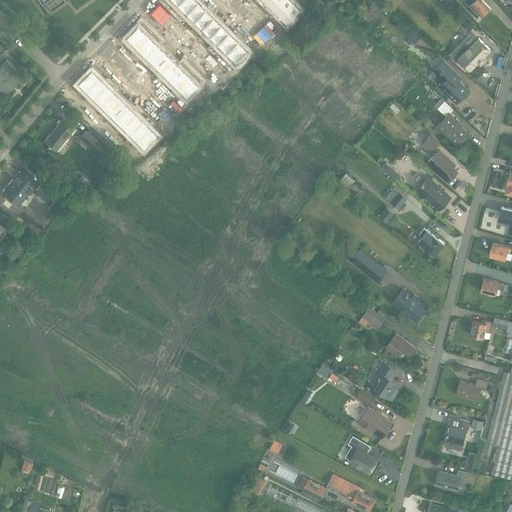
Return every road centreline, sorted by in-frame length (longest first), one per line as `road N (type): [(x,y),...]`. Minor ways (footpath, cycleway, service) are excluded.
road 1 (unclassified): [(396,511),(511,59)]
road 2 (residential): [(135,423),(22,364),(151,173),(202,208)]
road 3 (residential): [(203,284),(250,309),(251,319),(199,440),(185,450),(135,423)]
road 4 (residential): [(369,53),(202,208)]
road 5 (residential): [(203,284),(135,423)]
